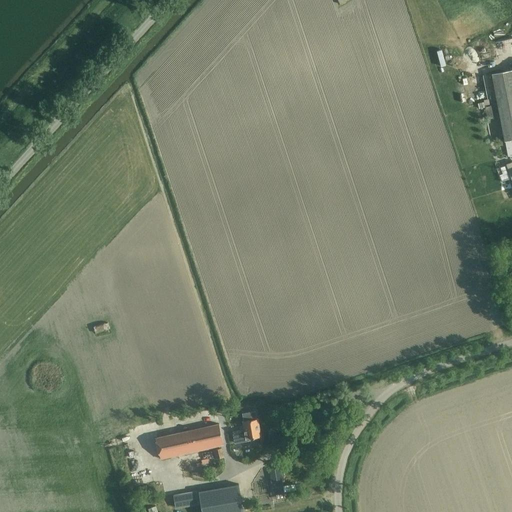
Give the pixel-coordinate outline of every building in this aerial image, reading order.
[(511,69),(492,73),(505,140),(511,139),(511,69)] [(93,326),(95,333),(110,328),(108,321),(93,326)] [(240,430),(232,431),(234,443),(251,440),(251,443),(262,441),(261,436),(258,418),(255,418),(254,412),(242,414),(244,421),(242,421),(243,425),(239,426),(240,430)] [(160,458),(223,444),(219,424),(156,438),(160,458)] [(216,458),(223,457),(221,448),(214,449),(216,458)] [(279,468),(270,470),(274,494),(283,492),(279,468)] [(201,511),(242,511),(238,484),(198,491),(173,495),(176,507),(200,503),(201,511)]
